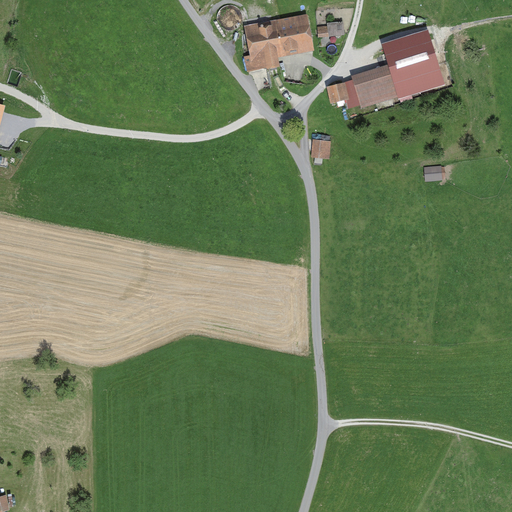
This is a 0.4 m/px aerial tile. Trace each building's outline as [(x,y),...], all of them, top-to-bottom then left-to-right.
[(468,0),(469,12),(485,11),(484,0),(468,0)] [(282,24),(280,19),(244,27),(250,55),(244,56),(247,70),(277,63),(275,52),(286,49),(286,51),(310,46),(303,19),(282,24)] [(343,30),(341,20),(326,23),(327,28),(318,30),(319,35),(343,30)] [(399,93),(442,80),(430,40),(386,53),(390,67),(377,71),(378,73),(356,80),(363,104),(399,93)] [(342,88),(332,90),(334,102),(338,101),(339,107),(346,106),(342,88)] [(329,158),(330,143),(326,142),(326,141),(315,140),(313,157),(329,158)] [(333,167),(333,181),(352,181),(353,167),(333,167)] [(0,509),(10,508),(8,496),(2,496),(3,499),(0,498),(0,509)]
